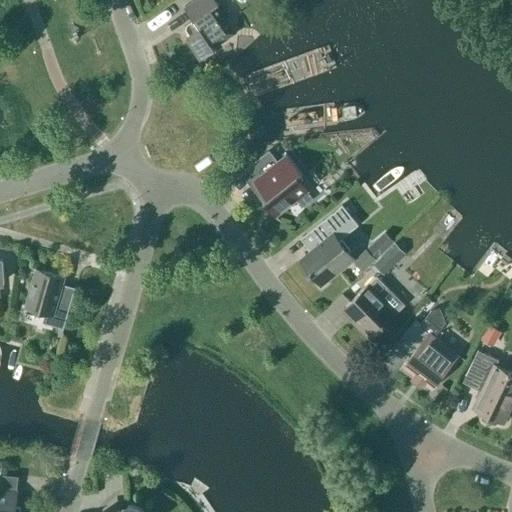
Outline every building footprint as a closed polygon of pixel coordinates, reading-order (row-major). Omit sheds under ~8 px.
[(200,59),(214,49),(212,47),(224,38),(227,36),(228,33),(229,29),(228,25),(226,22),(215,6),(218,4),(217,1),(218,0),(193,0),(184,7),(193,20),(187,25),(186,29),(189,34),(186,37),(200,59)] [(278,162),(269,151),(250,166),(259,177),(253,181),(267,199),(263,202),(275,217),(296,200),(302,207),(313,199),(307,191),(308,190),(299,178),(302,175),(286,155),(278,162)] [(321,285),(353,259),(339,240),(358,225),(342,205),(300,239),(310,251),(300,259),(321,285)] [(383,275),(405,254),(394,242),(372,264),(383,275)] [(372,243),(367,249),(376,259),(382,253),(373,243),(372,243)] [(363,272),(376,259),(367,249),(365,248),(352,261),(363,272)] [(63,329),(73,295),(60,291),(64,277),(36,269),(25,307),(45,312),(42,323),(63,329)] [(376,276),(342,310),(370,339),(397,312),(404,306),(389,291),(390,290),(376,276)] [(415,319),(395,344),(410,356),(402,366),(414,375),(411,378),(421,386),(423,382),(431,389),(458,356),(435,337),(446,323),(440,308),(430,311),(420,324),(415,319)] [(493,345),(501,331),(488,324),(480,339),(493,345)] [(502,422),(511,401),(511,373),(496,366),(498,360),(478,350),(465,376),(478,382),(477,386),(478,390),(482,392),(474,409),(502,422)] [(0,511),(15,511),(18,492),(0,489),(0,511)]
